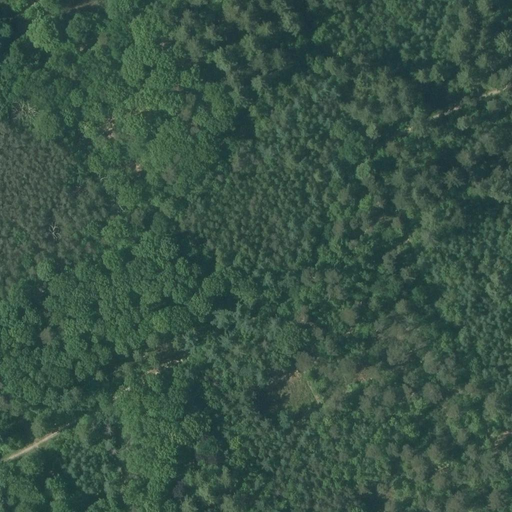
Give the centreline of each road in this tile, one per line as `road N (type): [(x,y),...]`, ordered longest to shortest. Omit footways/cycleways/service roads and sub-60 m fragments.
road 1 (track): [(364,152),(284,297),(0,462)]
road 2 (track): [(297,0),(364,152)]
road 3 (track): [(0,381),(71,511)]
